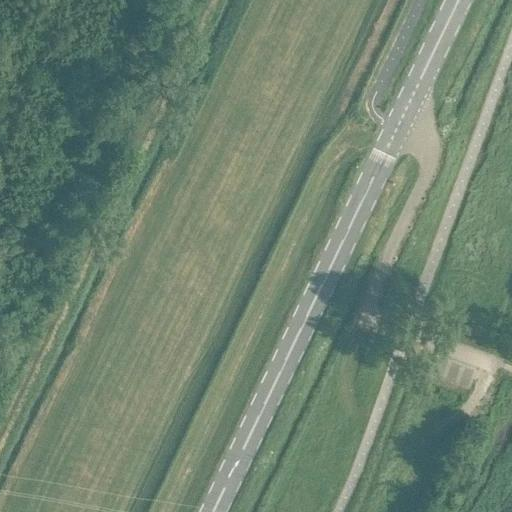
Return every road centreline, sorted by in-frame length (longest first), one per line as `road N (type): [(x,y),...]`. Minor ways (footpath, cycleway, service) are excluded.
road 1 (track): [(203,0),(0,425)]
road 2 (primary): [(213,511),(397,126)]
road 3 (unclassified): [(397,126),(420,139),(429,165),(365,317),(403,334)]
road 4 (track): [(489,362),(477,395),(427,442),(411,477)]
road 5 (primary): [(397,126),(458,0)]
